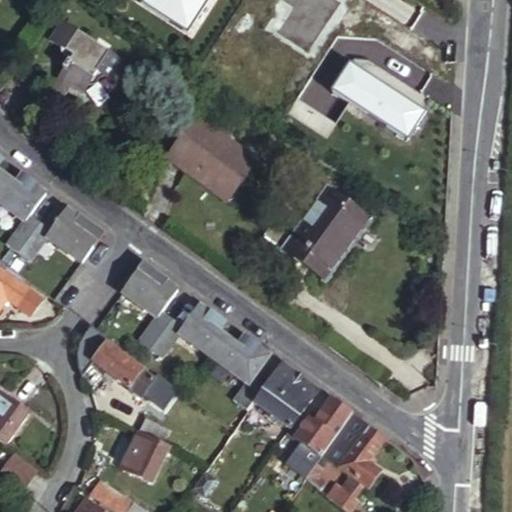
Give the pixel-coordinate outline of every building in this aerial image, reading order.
[(261,0),(262,0),(255,10),(279,26),(295,0),(261,0)] [(117,76),(127,61),(61,18),(49,38),(73,53),(54,82),(69,92),(71,89),(83,96),(100,70),(111,77),(115,74),(117,76)] [(221,195),(254,153),(198,110),(165,154),(221,195)] [(260,158),(254,153),(221,195),(228,200),(260,158)] [(0,202),(28,223),(11,247),(34,264),(52,240),(87,266),(109,237),(84,218),(82,221),(70,213),(55,234),(34,219),(50,198),(39,190),(41,187),(26,176),(19,187),(0,172),(0,170),(6,162),(0,156),(0,202)] [(328,190),(307,219),(285,250),(326,279),(368,219),(328,190)] [(307,219),(287,205),(265,236),(285,250),(307,219)] [(0,265),(0,310),(8,299),(18,306),(30,289),(0,265)] [(175,286),(151,267),(143,278),(128,297),(164,323),(146,347),(169,364),(186,340),(246,384),(233,402),(248,413),(254,404),(265,389),(252,380),(268,358),(257,351),(259,348),(244,337),(237,347),(225,339),(232,328),(218,317),(216,320),(205,312),(189,334),(169,318),(184,297),(173,289),(175,286)] [(42,299),(30,289),(18,306),(31,316),(42,299)] [(166,400),(172,392),(108,345),(88,331),(87,333),(84,339),(83,344),(82,353),(82,360),(86,374),(95,362),(143,398),(150,389),(166,400)] [(319,393),(282,365),(265,389),(254,404),(290,432),(319,393)] [(0,443),(6,448),(30,413),(5,394),(0,401),(0,443)] [(353,418),(330,401),(314,423),(309,419),(295,438),(322,458),(353,418)] [(353,418),(322,458),(306,481),(344,511),(347,511),(356,501),(365,489),(369,492),(383,474),(370,465),(386,443),(353,418)] [(147,420),(140,434),(163,446),(170,432),(147,420)] [(163,446),(140,434),(123,468),(153,483),(169,448),(163,446)] [(25,490),(35,475),(12,459),(2,474),(25,490)] [(216,480),(205,472),(189,493),(212,511),(227,511),(206,495),(216,480)] [(100,484),(91,496),(100,502),(102,503),(115,511),(116,511),(125,501),(100,484)] [(102,511),(96,507),(88,501),(79,511),(102,511)] [(356,501),(347,511),(354,511),(360,504),(356,501)] [(96,507),(102,511),(115,511),(102,503),(100,502),(96,507)]
